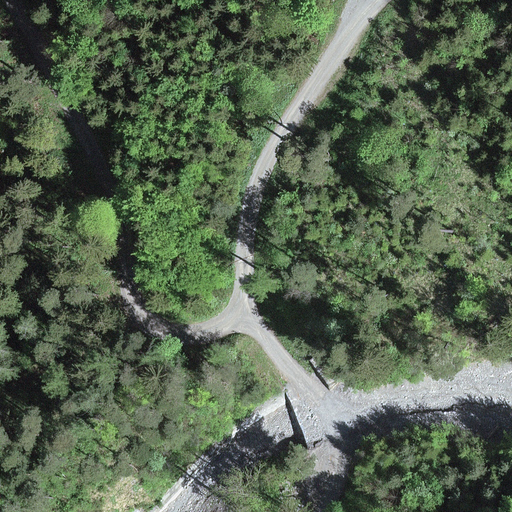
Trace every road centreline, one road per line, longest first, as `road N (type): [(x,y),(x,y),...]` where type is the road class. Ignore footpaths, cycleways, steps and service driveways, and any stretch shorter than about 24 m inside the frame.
road 1 (track): [(316,511),(334,427),(248,319),(187,335),(161,331),(137,312),(115,188),(13,0)]
road 2 (track): [(248,319),(252,200),(354,14),(372,0)]
